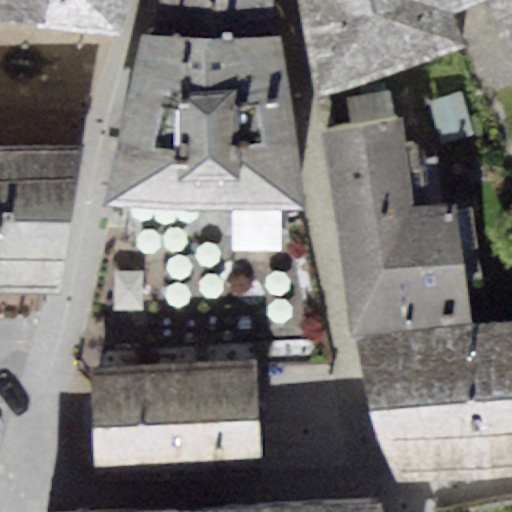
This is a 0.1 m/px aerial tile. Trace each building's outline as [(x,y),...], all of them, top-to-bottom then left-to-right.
[(0,0),(0,23),(127,38),(134,0),(0,0)] [(161,0),(155,37),(280,35),(273,0),(161,0)] [(301,0),(318,100),(463,47),(452,16),(485,2),(484,0),(301,0)] [(511,0),(484,0),(485,2),(495,22),(502,20),(511,46),(511,0)] [(307,211),(280,35),(155,37),(144,36),(106,205),(307,211)] [(398,123),(322,135),(337,224),(413,213),(398,123)] [(0,146),(0,292),(60,292),(83,147),(0,146)] [(337,224),(351,337),(469,322),(454,207),(413,213),(337,224)] [(511,317),(469,322),(351,337),(380,440),(401,486),(511,479),(511,317)] [(258,360),(90,367),(95,486),(263,479),(258,360)] [(378,511),(374,500),(278,506),(277,511),(378,511)]
